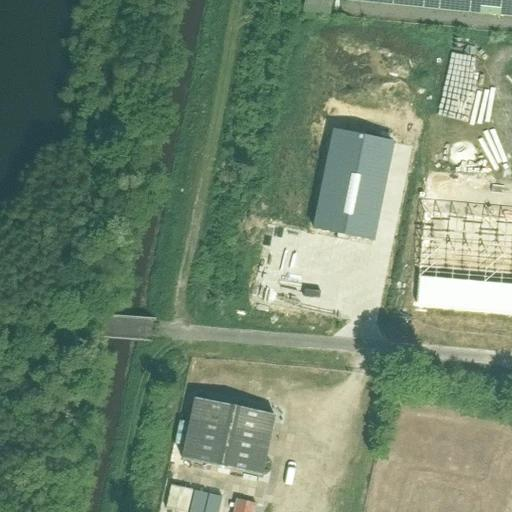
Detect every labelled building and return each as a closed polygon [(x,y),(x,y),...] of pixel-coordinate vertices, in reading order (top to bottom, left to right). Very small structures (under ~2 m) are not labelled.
[(511,0),(336,0),(511,16),(511,0)] [(453,53),(440,115),(468,121),(481,59),(453,53)] [(394,151),(335,138),(314,236),(374,248),(394,151)] [(272,419),(194,402),(181,462),(259,479),(272,419)] [(182,511),(220,511),(225,498),(172,485),(167,508),(182,511)] [(256,511),(258,503),(236,499),(233,511),(256,511)]
